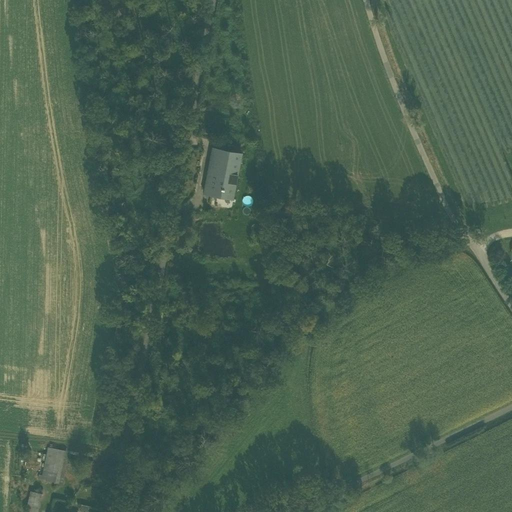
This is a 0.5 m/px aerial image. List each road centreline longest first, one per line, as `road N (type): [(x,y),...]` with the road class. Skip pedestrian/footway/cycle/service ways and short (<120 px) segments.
road 1 (residential): [(110,511),(212,0)]
road 2 (unclassified): [(368,0),(381,57),(453,218)]
road 3 (track): [(125,451),(0,436)]
